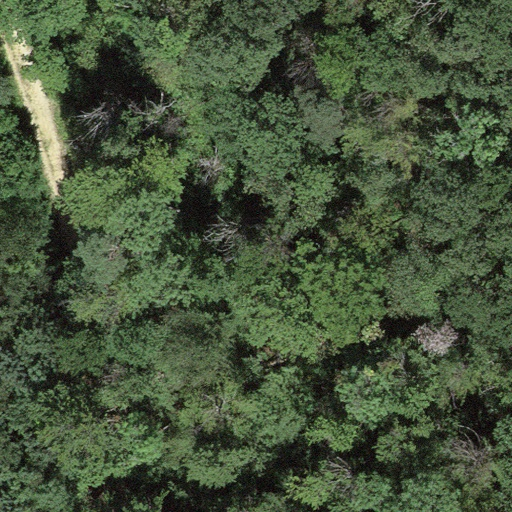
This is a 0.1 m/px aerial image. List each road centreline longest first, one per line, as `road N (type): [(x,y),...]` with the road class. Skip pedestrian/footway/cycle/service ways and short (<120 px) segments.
road 1 (track): [(50,0),(151,75),(395,309),(511,463)]
road 2 (track): [(0,24),(42,148),(102,511)]
